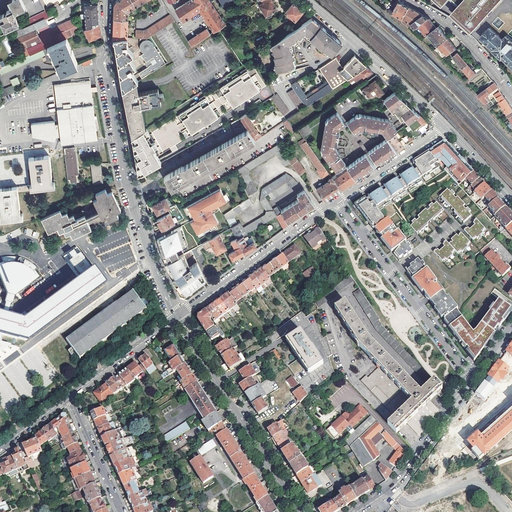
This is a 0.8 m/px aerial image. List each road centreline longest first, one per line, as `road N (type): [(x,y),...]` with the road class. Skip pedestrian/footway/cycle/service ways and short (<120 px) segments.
road 1 (residential): [(108,0),(104,63),(123,164),(176,316)]
road 2 (residential): [(298,511),(176,316)]
road 3 (residential): [(336,201),(471,379)]
road 4 (residential): [(336,201),(176,316)]
road 5 (tertiary): [(302,0),(445,128)]
road 6 (residential): [(406,0),(448,25),(511,98)]
road 7 (residential): [(506,511),(476,480),(411,503),(390,488)]
road 8 (secondary): [(390,488),(471,379)]
road 9 (residential): [(176,316),(69,392)]
road 10 (residential): [(445,128),(336,201)]
road 11 (residential): [(69,392),(122,511)]
